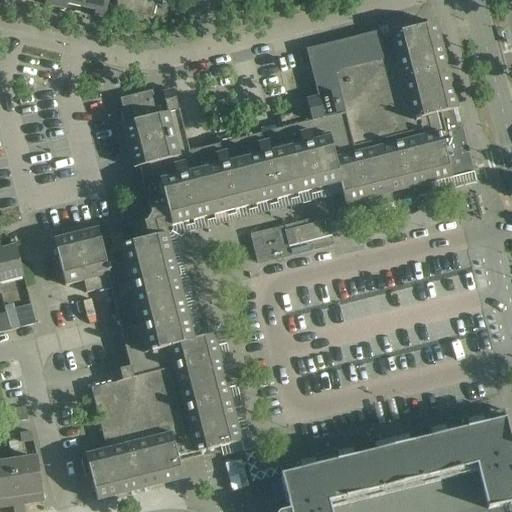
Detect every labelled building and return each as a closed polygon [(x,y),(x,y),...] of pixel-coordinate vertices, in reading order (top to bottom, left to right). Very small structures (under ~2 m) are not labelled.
[(55,8),(56,8),(57,0),(45,0),(46,0),(45,6),(55,8)] [(81,8),(83,0),(57,0),(56,8),(66,10),(67,5),(81,8)] [(109,0),(83,0),(81,8),(95,11),(94,17),(105,19),(109,0)] [(117,0),(115,11),(153,20),(157,0),(117,0)] [(165,229),(339,185),(344,206),(356,203),(369,211),(476,184),(476,182),(475,183),(462,130),(458,128),(453,111),(457,110),(458,110),(436,24),(431,25),(427,26),(426,21),(410,25),(411,30),(401,33),(399,28),(306,52),(318,100),(308,102),(313,122),(302,125),(299,113),(280,118),(283,129),(189,153),(174,91),(162,94),(164,99),(154,101),(154,100),(152,92),(120,100),(120,101),(121,105),(123,110),(122,111),(121,113),(124,125),(123,125),(134,169),(139,168),(151,216),(150,218),(149,220),(147,223),(146,223),(140,225),(120,230),(119,226),(116,227),(111,228),(107,229),(109,234),(99,237),(98,230),(53,241),(65,287),(84,282),(87,294),(110,288),(130,368),(111,373),(113,383),(91,389),(106,451),(86,456),(97,502),(183,480),(178,459),(241,443),(214,336),(208,337),(203,338),(198,340),(193,341),(165,229)] [(307,224),(251,238),(257,264),(333,244),(330,231),(327,220),(325,220),(325,218),(306,223),(307,224)] [(0,245),(0,283),(24,278),(16,247),(1,251),(0,245)] [(299,332),(344,318),(339,303),(294,317),(299,332)] [(4,307),(6,314),(10,331),(35,325),(30,304),(14,309),(13,304),(4,307)] [(0,333),(10,331),(6,314),(0,315),(0,333)] [(17,410),(19,422),(27,421),(26,409),(17,410)] [(9,411),(11,423),(19,422),(17,410),(9,411)] [(11,423),(9,411),(0,413),(2,425),(11,423)] [(508,427),(506,420),(280,476),(289,511),(286,511),(511,511),(511,439),(511,440),(509,430),(508,427)] [(33,441),(31,432),(19,434),(21,443),(33,441)] [(44,503),(37,459),(0,464),(0,509),(13,507),(13,511),(24,511),(23,506),(44,503)]
